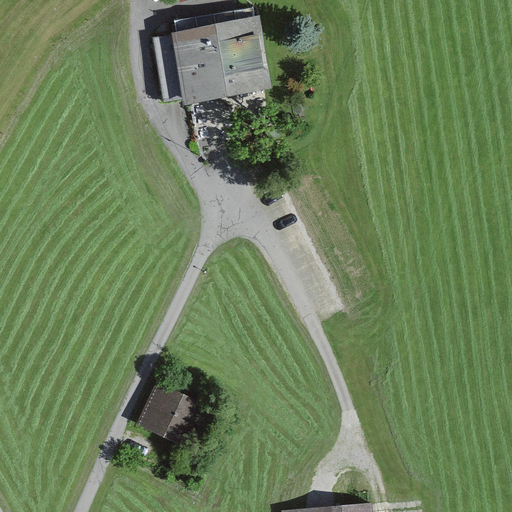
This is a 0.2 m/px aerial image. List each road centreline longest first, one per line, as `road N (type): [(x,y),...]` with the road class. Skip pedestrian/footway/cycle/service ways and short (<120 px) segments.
road 1 (residential): [(80,511),(205,245),(228,217),(148,100),(143,17)]
road 2 (track): [(228,217),(268,237),(353,412),(355,464)]
